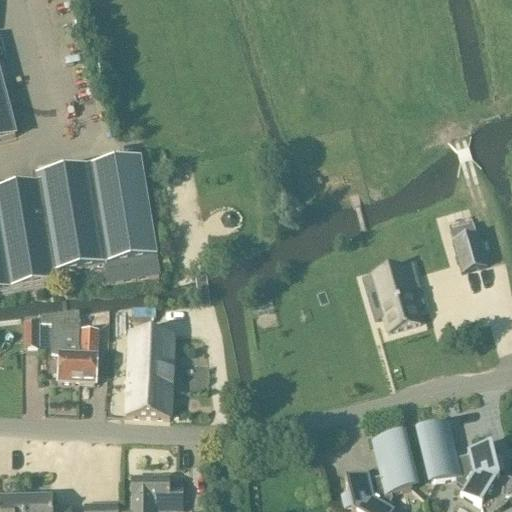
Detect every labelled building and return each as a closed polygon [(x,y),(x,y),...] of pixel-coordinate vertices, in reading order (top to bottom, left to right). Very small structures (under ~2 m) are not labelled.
[(0,83),(0,143),(15,139),(0,83)] [(37,180),(38,188),(53,277),(104,268),(107,288),(158,279),(139,163),(37,180)] [(53,277),(38,188),(0,194),(0,294),(54,285),(53,277)] [(225,214),(219,221),(224,230),(233,230),(237,223),(233,215),(225,214)] [(399,270),(376,275),(383,309),(406,305),(399,270)] [(109,317),(107,317),(96,316),(96,331),(109,331),(109,317)] [(56,388),(78,389),(78,355),(75,354),(77,327),(64,326),(64,330),(52,330),(50,359),(58,360),(56,388)] [(39,354),(39,327),(24,327),(24,353),(39,354)] [(78,355),(78,389),(96,390),(97,358),(98,333),(80,333),(79,351),(77,350),(78,327),(77,327),(75,354),(78,355)] [(129,339),(125,421),(170,423),(173,341),(129,339)] [(427,489),(434,488),(454,483),(455,487),(463,492),(459,499),(479,511),(501,511),(502,511),(504,509),(507,506),(509,503),(511,501),(511,483),(498,481),(497,478),(502,476),(498,463),(496,464),(494,465),(490,449),(466,455),(468,459),(456,462),(447,427),(414,435),(427,489)] [(390,498),(411,493),(419,491),(405,438),(371,446),(380,481),(368,484),(367,479),(343,485),(347,500),(345,501),(342,501),(344,511),(388,511),(386,511),(391,502),(390,498)] [(120,511),(119,511),(181,511),(181,489),(177,489),(168,486),(168,481),(131,482),(131,504),(130,504),(130,511),(120,511)] [(22,511),(23,502),(9,503),(9,499),(0,498),(0,511),(22,511)] [(50,511),(51,502),(23,502),(22,511),(50,511)]
